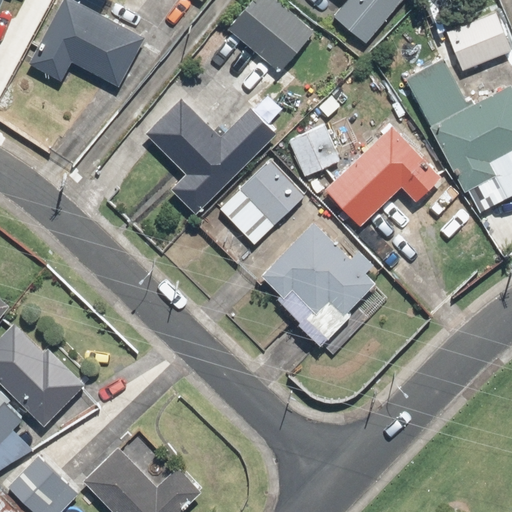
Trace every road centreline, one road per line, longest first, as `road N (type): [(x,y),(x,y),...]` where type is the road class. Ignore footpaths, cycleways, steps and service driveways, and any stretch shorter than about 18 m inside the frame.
road 1 (residential): [(0,175),(343,481)]
road 2 (residential): [(511,313),(343,481)]
road 3 (unknown): [(38,204),(167,91)]
